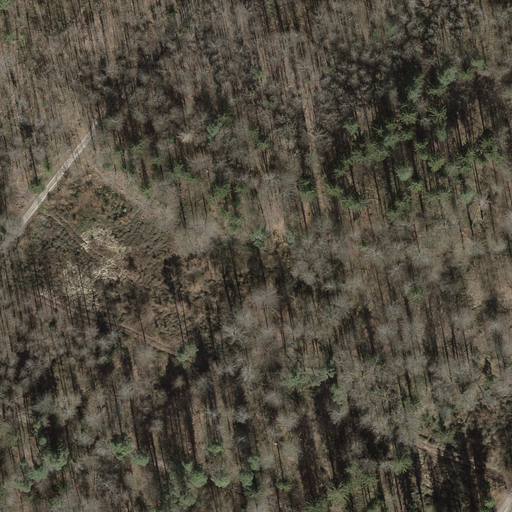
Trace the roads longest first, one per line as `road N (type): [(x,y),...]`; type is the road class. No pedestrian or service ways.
road 1 (track): [(0,409),(307,511)]
road 2 (track): [(0,253),(197,0)]
